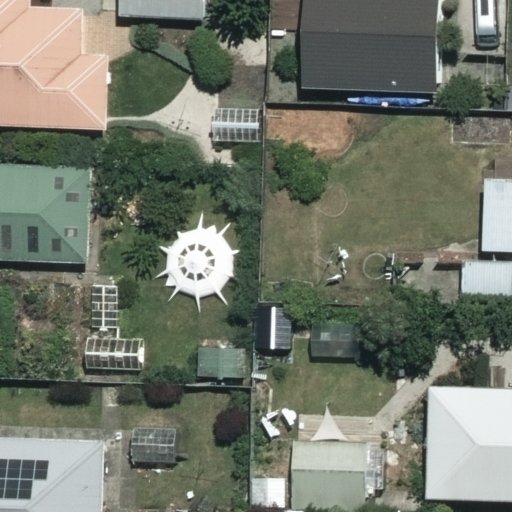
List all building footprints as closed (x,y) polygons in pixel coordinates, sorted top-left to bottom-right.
[(0,0),(0,133),(110,136),(112,60),(85,60),(86,18),(33,16),(33,0),(0,0)] [(207,0),(124,0),(123,20),(206,23),(207,0)] [(440,0),(312,0),(311,99),(439,101),(440,0)] [(94,179),(0,175),(0,267),(90,271),(94,179)] [(511,188),(488,186),(479,301),(511,303),(511,188)] [(248,383),(250,287),(205,286),(203,382),(248,383)] [(511,399),(435,398),(433,506),(511,508),(511,399)] [(371,437),(298,438),(299,509),(371,508),(371,437)] [(106,511),(108,449),(0,446),(0,511),(106,511)]
